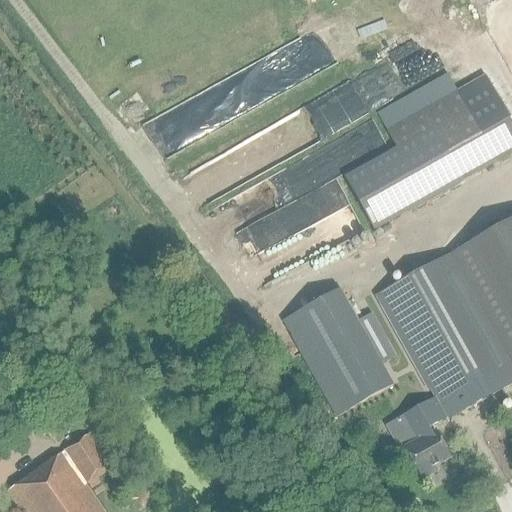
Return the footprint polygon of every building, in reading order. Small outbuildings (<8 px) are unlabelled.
[(336,20),(225,87),(243,117),(354,50),(336,20)] [(394,147),(341,177),(372,232),(495,163),(511,153),(511,126),(482,74),(454,90),(384,129),(394,147)] [(274,249),(286,271),(366,229),(354,207),(274,249)] [(511,222),(486,237),(378,296),(435,401),(400,418),(387,424),(400,450),(404,448),(420,480),(436,473),(434,467),(448,460),(438,434),(432,437),(428,429),(446,419),(447,421),(511,385),(511,222)] [(335,418),(350,410),(355,419),(367,413),(362,403),(391,387),(338,290),(281,321),(335,418)] [(370,313),(356,321),(380,366),(388,362),(397,379),(414,370),(403,350),(393,355),(370,313)] [(101,511),(86,489),(111,471),(88,438),(7,494),(19,511),(101,511)]
